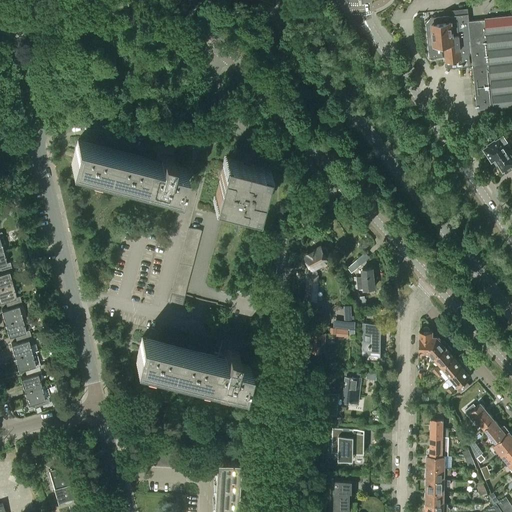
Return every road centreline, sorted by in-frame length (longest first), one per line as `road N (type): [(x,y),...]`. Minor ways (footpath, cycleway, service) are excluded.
road 1 (tertiary): [(511,317),(262,0)]
road 2 (residential): [(267,511),(281,243),(340,181)]
road 3 (residential): [(34,132),(109,122),(208,139),(230,120),(211,73),(229,53)]
road 4 (residential): [(511,235),(367,26),(359,0)]
road 5 (residential): [(98,405),(34,132)]
road 6 (residential): [(401,511),(406,318),(418,297)]
road 7 (residential): [(229,53),(340,181)]
road 8 (residential): [(418,297),(511,406)]
road 9 (residential): [(340,181),(432,282)]
